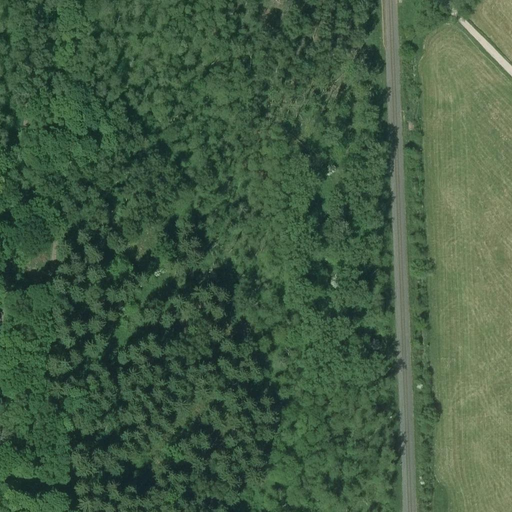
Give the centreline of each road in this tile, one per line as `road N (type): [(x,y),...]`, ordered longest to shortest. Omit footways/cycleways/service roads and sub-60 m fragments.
road 1 (track): [(61,151),(34,442),(36,501)]
road 2 (unknown): [(43,0),(0,322)]
road 3 (track): [(77,0),(61,151)]
